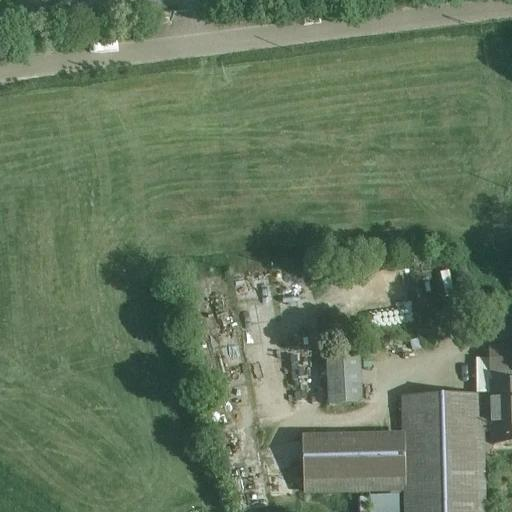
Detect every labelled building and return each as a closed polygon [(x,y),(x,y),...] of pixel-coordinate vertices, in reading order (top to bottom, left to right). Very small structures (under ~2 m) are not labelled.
[(374,261),(328,264),(330,296),(376,293),(374,261)] [(317,302),(288,304),(292,346),(321,343),(317,302)] [(511,343),(492,344),(493,375),(511,374),(511,343)] [(362,347),(326,349),(328,408),(364,406),(362,347)] [(511,383),(496,384),(497,447),(511,446),(511,383)] [(404,432),(302,433),(302,497),(371,496),(371,511),(486,511),(485,394),(403,395),(404,432)]
